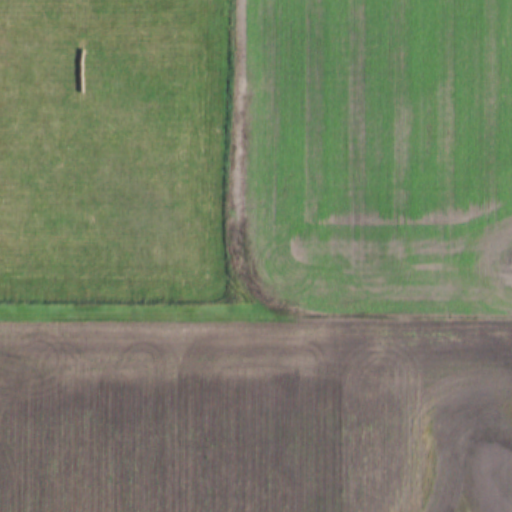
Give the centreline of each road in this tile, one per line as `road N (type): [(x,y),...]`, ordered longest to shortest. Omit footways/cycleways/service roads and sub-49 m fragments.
road 1 (track): [(0,311),(511,316)]
road 2 (track): [(234,0),(235,311)]
